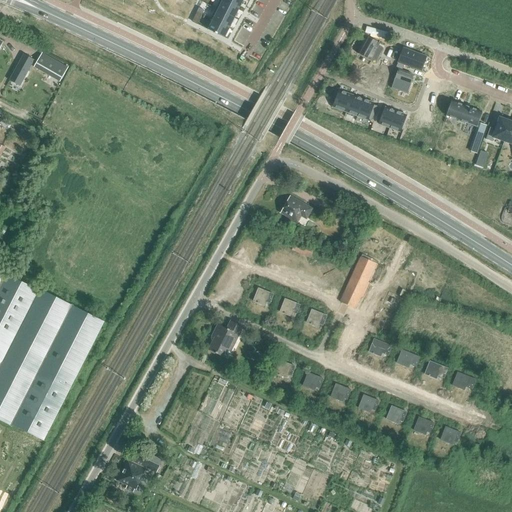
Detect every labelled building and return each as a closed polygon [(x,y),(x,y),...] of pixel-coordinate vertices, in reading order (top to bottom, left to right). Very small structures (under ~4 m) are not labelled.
[(220,0),(216,9),(234,18),(239,8),(223,0),(222,0),(220,0)] [(222,0),(223,0),(239,8),(243,0),(222,0)] [(216,9),(211,19),(213,20),(213,19),(230,28),(234,18),(216,9)] [(213,20),(208,30),(225,38),(230,28),(213,19),(213,20)] [(380,43),(373,40),(366,36),(357,53),(372,61),(373,60),(376,61),(383,48),(379,46),(380,43)] [(398,63),(420,71),(426,57),(403,49),(398,63)] [(68,67),(43,53),(34,67),(60,82),(68,67)] [(34,60),(23,54),(9,80),(19,86),(34,60)] [(407,93),(413,75),(398,70),(392,88),(407,93)] [(360,83),(365,86),(368,79),(362,77),(360,83)] [(328,105),(331,106),(342,110),(348,93),(337,89),(334,88),(333,90),(330,89),(327,96),(331,97),(328,105)] [(342,110),(352,114),(359,97),(351,94),(348,93),(342,110)] [(359,97),(352,114),(363,118),(363,117),(366,110),(369,111),(372,104),(368,103),(369,101),(362,98),(359,97)] [(477,126),(482,112),(451,101),(446,116),(458,120),(457,122),(465,124),(465,123),(477,126)] [(384,107),(378,124),(389,128),(395,111),(384,107)] [(395,111),(389,128),(400,131),(400,129),(403,123),(405,116),(406,114),(395,111)] [(495,129),(490,127),(486,139),(492,142),(494,137),(504,141),(511,122),(499,118),(495,129)] [(481,124),(474,145),(479,147),(486,126),(481,124)] [(475,165),(482,167),(484,161),(478,158),(475,165)] [(287,218),(294,222),(299,214),(306,218),(311,209),(290,197),(281,212),(288,216),(287,218)] [(331,213),(353,222),(357,213),(336,203),(331,213)] [(295,243),(292,250),(310,258),(313,251),(316,252),(318,247),(297,238),(295,243)] [(344,256),(349,251),(344,246),(339,251),(344,256)] [(378,264),(361,257),(340,302),(355,309),(358,304),(370,283),(368,282),(369,280),(370,281),(375,270),(375,269),(378,264)] [(12,425),(44,441),(44,440),(105,322),(39,289),(38,290),(0,270),(0,420),(12,426),(12,425)] [(235,284),(229,298),(258,309),(266,289),(255,285),(252,291),(235,284)] [(291,317),(293,313),(298,314),(301,305),(285,298),(279,312),(291,317)] [(318,328),(320,324),(324,326),(328,316),(311,309),(306,323),(318,328)] [(214,337),(208,349),(223,357),(227,349),(231,352),(243,327),(230,321),(226,328),(218,324),(211,336),(214,337)] [(368,352),(381,357),(382,354),(388,356),(392,346),(374,338),(368,352)] [(396,363),(408,368),(410,365),(416,367),(420,357),(402,350),(396,363)] [(296,366),(292,365),(279,360),(274,374),(286,378),(288,375),(292,377),(296,366)] [(424,374),(436,379),(438,376),(444,378),(448,368),(429,361),(424,374)] [(479,401),(487,380),(465,371),(456,392),(479,401)] [(314,391),(316,388),(320,389),(324,379),(320,377),(308,372),(302,386),(314,391)] [(342,402),(344,399),(348,401),(352,390),(348,388),(335,383),(330,397),(342,402)] [(370,413),(372,410),(376,411),(380,401),(376,399),(363,395),(358,408),(370,413)] [(398,424),(399,421),(404,423),(408,412),(404,411),(391,406),(386,419),(398,424)] [(425,435),(427,432),(431,434),(435,423),(419,417),(413,430),(425,435)] [(456,459),(465,434),(454,430),(444,454),(456,459)] [(127,460),(117,481),(127,485),(135,489),(136,490),(146,468),(156,473),(160,466),(162,460),(155,457),(153,463),(143,458),(135,454),(132,462),(127,460)]
